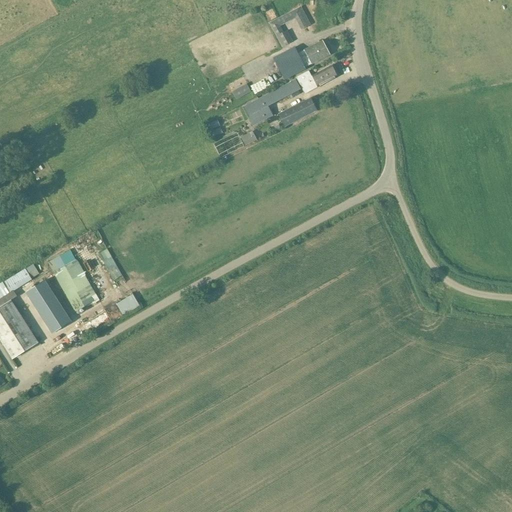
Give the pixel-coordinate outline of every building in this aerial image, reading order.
[(295,19),(296,21),(301,30),(310,25),(301,7),(269,23),(282,47),(293,42),(287,31),(283,32),(281,28),(280,26),(295,19)] [(284,81),(306,70),(306,68),(311,65),(330,55),(323,42),(304,51),(304,50),(298,53),(297,51),(275,62),(284,81)] [(304,94),(318,88),(318,87),(337,77),(331,67),(312,76),(313,77),(312,77),(309,71),(296,78),(299,84),(300,84),(304,94)] [(300,94),(298,91),(301,90),(296,80),(243,108),(252,127),(273,116),(269,106),(290,95),(292,98),(300,94)] [(246,83),(231,91),(236,100),(251,92),(246,83)] [(285,127),(317,112),(311,99),(278,115),(285,127)] [(252,132),(241,137),(246,146),(257,140),(252,132)] [(107,248),(98,253),(108,270),(116,266),(107,248)] [(70,251),(48,263),(69,298),(90,285),(70,251)] [(33,264),(26,268),(32,278),(39,274),(33,264)] [(0,300),(32,280),(25,269),(0,284),(0,300)] [(71,323),(44,281),(27,292),(54,335),(71,323)] [(116,304),(122,314),(139,305),(132,294),(116,304)] [(38,342),(10,299),(0,306),(0,339),(13,359),(37,343),(38,342)]
